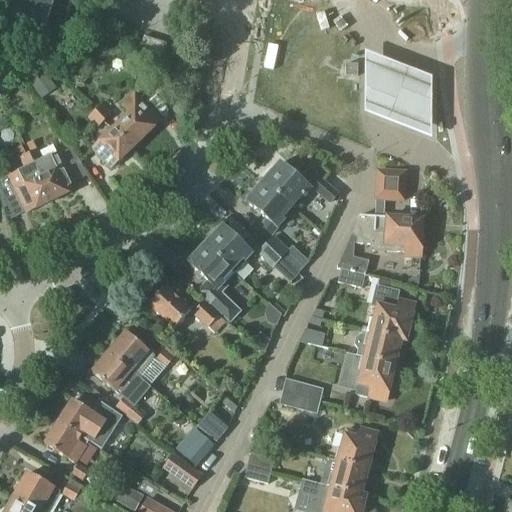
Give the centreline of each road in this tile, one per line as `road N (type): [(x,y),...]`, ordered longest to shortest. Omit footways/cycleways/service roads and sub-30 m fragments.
road 1 (residential): [(203,511),(360,180),(354,154),(220,105)]
road 2 (secondary): [(446,511),(485,365),(496,283),(497,0)]
road 3 (residential): [(220,105),(202,155),(134,233),(70,279),(14,298)]
road 4 (residential): [(0,410),(27,357),(14,298)]
